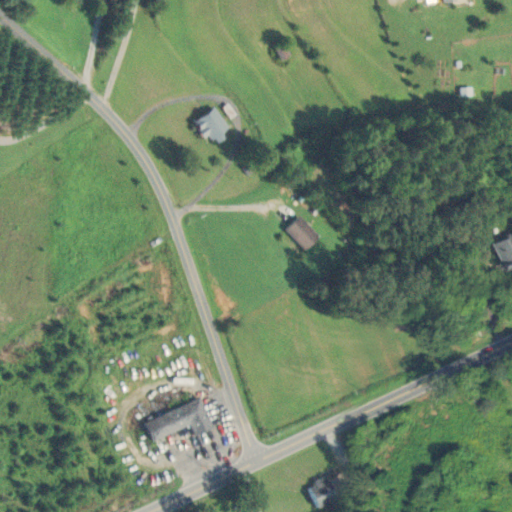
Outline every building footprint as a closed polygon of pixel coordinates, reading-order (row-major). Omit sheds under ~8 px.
[(222,136),(220,133),(227,125),(209,107),(192,124),(213,145),(222,136)] [(302,251),(316,236),(295,215),(281,230),(302,251)] [(511,233),(490,242),(502,273),(511,269),(511,233)] [(187,426),(191,436),(210,429),(198,399),(141,422),(148,441),(187,426)] [(312,508),(331,501),(323,478),(304,485),(312,508)]
